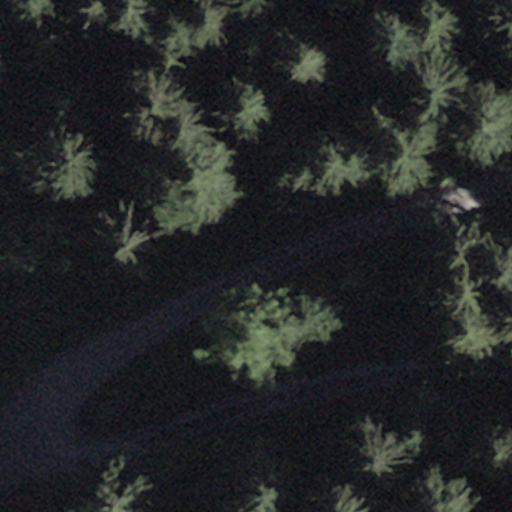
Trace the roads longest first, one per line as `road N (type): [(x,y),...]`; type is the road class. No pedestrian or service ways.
road 1 (unclassified): [(511,176),(341,227),(171,301),(64,375),(0,456)]
road 2 (track): [(1,454),(78,454),(364,373),(511,364)]
